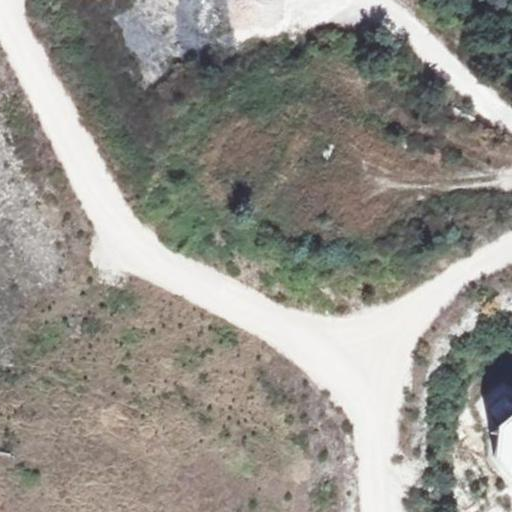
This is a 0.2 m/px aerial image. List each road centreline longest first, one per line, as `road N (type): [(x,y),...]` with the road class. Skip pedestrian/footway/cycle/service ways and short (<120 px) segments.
road 1 (track): [(363,374),(156,264),(114,222),(0,1)]
road 2 (track): [(511,244),(404,327),(363,374),(382,511)]
